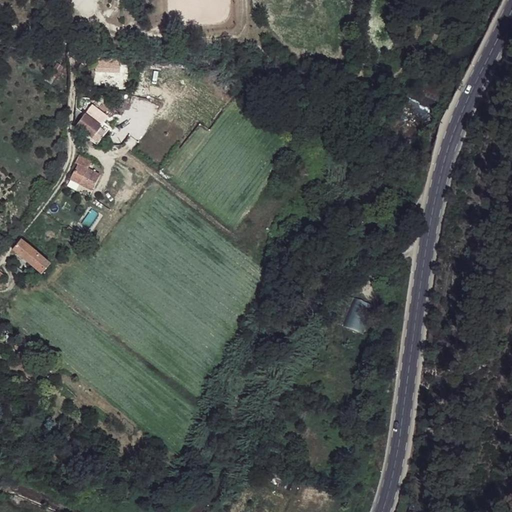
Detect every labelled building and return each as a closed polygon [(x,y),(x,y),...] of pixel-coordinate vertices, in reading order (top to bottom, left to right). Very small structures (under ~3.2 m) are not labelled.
[(240,53),(237,60),(243,62),(246,56),(240,53)] [(99,59),(99,67),(115,68),(115,59),(99,59)] [(230,82),(226,92),(236,95),(239,85),(230,82)] [(75,119),(74,127),(93,139),(102,127),(85,115),(78,116),(75,119)] [(81,153),(76,162),(78,164),(88,170),(81,181),(91,186),(93,188),(102,173),(100,172),(89,166),(93,160),(81,153)] [(78,164),(70,179),(80,184),(81,181),(88,170),(78,164)] [(81,181),(80,184),(90,189),(92,190),(93,188),(91,186),(81,181)] [(20,240),(12,250),(24,259),(32,249),(20,240)] [(32,249),(24,259),(43,273),(50,264),(32,249)] [(365,355),(367,338),(349,337),(348,353),(365,355)]
